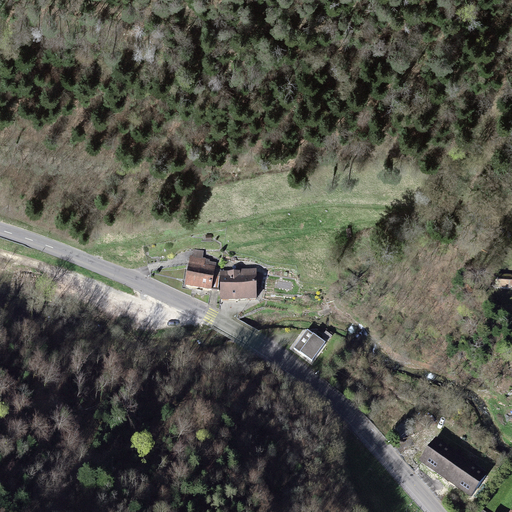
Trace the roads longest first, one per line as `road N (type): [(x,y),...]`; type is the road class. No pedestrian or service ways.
road 1 (secondary): [(439,511),(381,444),(291,361),(140,281),(0,230)]
road 2 (track): [(0,139),(151,170),(327,148),(486,141)]
road 3 (track): [(469,206),(494,121),(483,97),(379,57),(176,0)]
road 4 (track): [(81,259),(297,208),(469,206)]
road 5 (track): [(186,304),(158,315),(0,256)]
